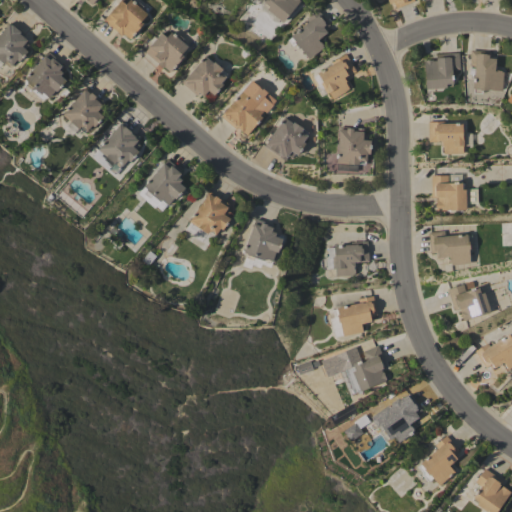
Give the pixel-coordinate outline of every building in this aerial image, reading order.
[(120,0),(125,5),(129,0),(134,3),(136,1),(142,6),(140,9),(146,14),(140,21),(142,23),(130,39),(123,34),(122,35),(103,20),(120,0)] [(281,23),(266,10),(267,8),(262,4),(264,3),(263,2),(264,0),(298,0),(300,1),(281,23)] [(413,0),(414,1),(396,8),(393,2),(389,4),(387,0),(413,0)] [(308,59),(300,48),(298,49),(293,42),(291,44),(288,39),(291,37),(290,36),(308,22),(305,19),(317,9),(329,25),(324,29),(327,33),(317,40),(320,43),(324,47),(308,59)] [(3,63),(3,64),(0,61),(0,34),(10,22),(25,34),(23,37),(27,40),(25,42),(28,45),(25,49),(27,51),(18,62),(16,60),(11,66),(10,65),(8,67),(3,63)] [(160,33),(166,37),(171,32),(175,36),(177,34),(183,39),(181,41),(187,47),(181,54),(183,56),(170,72),(163,67),(162,68),(157,64),(158,63),(144,52),(160,33)] [(501,91),(487,90),(487,91),(481,91),(481,94),(473,93),(473,89),(472,88),(474,66),(469,66),(470,50),(491,51),(490,58),(495,59),(494,71),(496,71),(496,70),(501,70),(501,72),(503,72),(501,91)] [(48,52),(63,65),(58,69),(62,73),(60,76),(65,81),(56,92),(55,90),(48,98),(42,92),(40,94),(32,87),(30,90),(25,85),(28,82),(24,79),(48,52)] [(458,53),(459,69),(451,70),(452,86),(445,86),(445,87),(425,89),(423,62),(425,61),(425,60),(432,60),(432,61),(436,61),(435,54),(458,53)] [(355,71),(346,77),(346,76),(343,77),(346,82),(345,82),(349,89),(345,91),(332,99),(328,93),(326,94),(320,83),(322,82),(317,73),(332,64),(331,62),(345,54),(355,71)] [(205,55),(227,74),(225,76),(226,77),(220,83),(222,85),(213,95),(211,93),(207,98),(204,95),(202,97),(198,93),(196,95),(181,83),(205,55)] [(79,129),(78,129),(70,122),(62,114),(86,87),(104,103),(96,112),(103,117),(94,127),(92,125),(87,131),(86,131),(84,133),(79,129)] [(245,89),(249,92),(247,95),(264,109),(259,115),(262,118),(246,136),(236,127),(235,129),(220,116),(245,89)] [(284,116),(294,123),(293,124),(307,133),(305,136),(306,136),(302,142),(304,144),(297,155),(294,153),(291,158),(287,156),(284,161),(278,157),(279,156),(264,147),(284,116)] [(427,122),(444,121),(444,123),(461,123),(461,133),(465,133),(465,146),(462,146),(462,154),(443,154),(443,146),(442,146),(442,141),(428,141),(427,122)] [(121,122),(140,138),(136,142),(139,145),(135,150),(138,152),(129,162),(127,160),(122,166),(121,165),(119,168),(114,163),(114,164),(97,150),(121,122)] [(363,128),(362,134),(366,135),(366,140),(369,140),(369,153),(365,153),(364,164),(357,164),(357,165),(347,164),(337,163),(339,127),(363,128)] [(167,159),(182,172),(177,177),(181,180),(179,183),(185,188),(175,198),(174,197),(168,205),(161,199),(160,201),(151,194),(149,197),(145,192),(147,189),(143,186),(167,159)] [(466,209),(436,210),(435,200),(437,200),(437,197),(431,197),(430,175),(447,175),(448,182),(461,182),(461,183),(464,183),(464,189),(465,189),(466,209)] [(158,212),(163,207),(142,187),(137,193),(158,212)] [(189,222),(208,191),(229,205),(226,210),(229,212),(227,216),(229,218),(222,230),(218,228),(213,236),(198,227),(189,222)] [(255,219),(273,225),(271,231),(276,233),(274,236),(282,239),(277,252),(275,251),(272,261),(264,258),(264,260),(253,257),(252,260),(246,258),(247,254),(243,252),(255,219)] [(450,265),(450,263),(449,263),(448,256),(437,258),(437,253),(430,253),(428,232),(444,231),(445,236),(467,234),(467,235),(471,235),(472,243),(469,243),(469,249),(468,249),(469,263),(450,265)] [(368,262),(359,262),(354,262),(355,273),(353,273),(354,275),(335,277),(335,269),(333,269),(332,257),(333,257),(333,256),(334,256),(334,246),(351,245),(351,242),(367,241),(368,262)] [(447,289),(463,284),(465,291),(478,287),(479,288),(480,287),(482,293),(483,292),(490,311),(463,320),(462,319),(460,312),(459,309),(454,310),(447,289)] [(377,315),(370,316),(371,321),(361,324),(362,332),(342,336),(339,323),(338,323),(337,317),(334,318),(332,310),(336,309),(336,307),(358,303),(357,299),(373,296),(377,315)] [(474,351),(487,343),(489,347),(508,334),(509,335),(511,332),(511,365),(507,369),(502,362),(494,368),(491,364),(485,367),(474,351)] [(386,367),(380,369),(382,372),(383,372),(385,377),(384,378),(385,381),(361,390),(361,392),(358,394),(357,391),(354,393),(344,369),(353,365),(352,364),(365,359),(362,352),(377,345),(386,367)] [(421,410),(416,414),(418,417),(408,424),(410,427),(411,427),(413,430),(412,430),(413,432),(398,442),(394,437),(390,440),(389,437),(385,439),(381,433),(383,432),(382,430),(383,430),(378,422),(382,419),(381,418),(400,405),(398,402),(410,394),(421,410)] [(458,450),(453,455),(456,459),(448,465),(454,472),(439,485),(432,478),(429,481),(426,481),(421,475),(422,472),(417,467),(420,464),(420,463),(437,448),(434,445),(446,435),(458,450)] [(502,481),(498,486),(500,488),(501,486),(510,492),(495,511),(484,511),(485,511),(476,505),(477,503),(472,500),(481,487),(474,482),(484,468),(502,481)]
